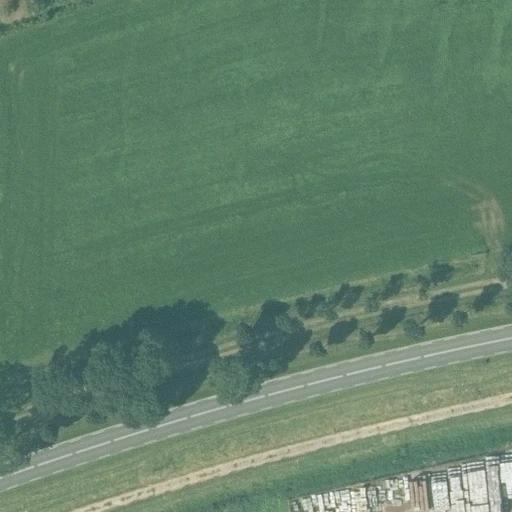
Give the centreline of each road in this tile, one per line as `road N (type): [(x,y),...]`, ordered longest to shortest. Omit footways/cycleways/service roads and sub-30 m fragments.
road 1 (track): [(511,279),(218,343),(0,423)]
road 2 (primary): [(0,479),(258,398),(511,338)]
road 3 (track): [(511,399),(249,462),(91,511)]
